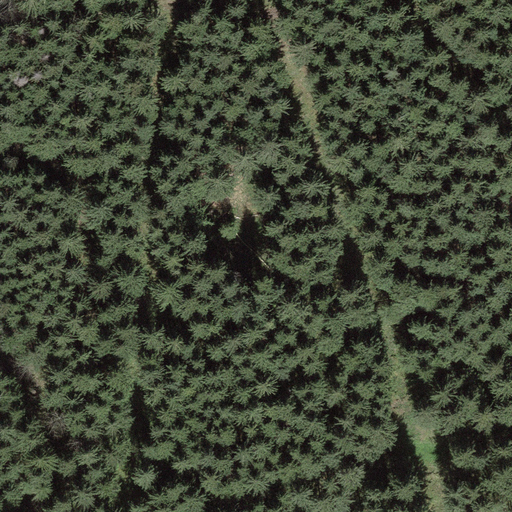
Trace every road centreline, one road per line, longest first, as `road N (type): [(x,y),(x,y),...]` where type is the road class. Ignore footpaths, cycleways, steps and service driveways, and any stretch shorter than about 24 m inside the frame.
road 1 (track): [(511,316),(430,390),(418,429),(459,439),(511,436)]
road 2 (track): [(0,14),(86,15),(204,0)]
